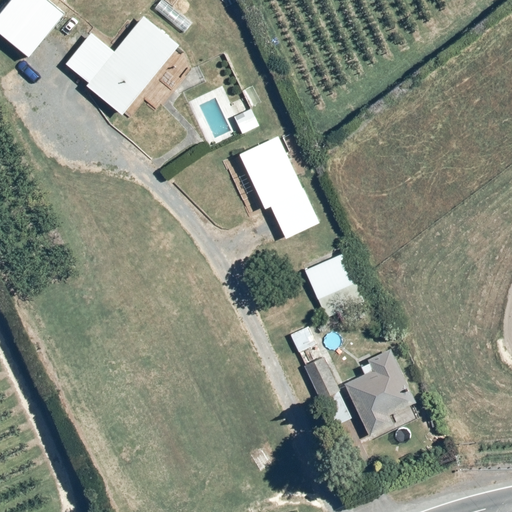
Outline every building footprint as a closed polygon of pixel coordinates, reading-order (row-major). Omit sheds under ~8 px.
[(182,44),(146,15),(117,51),(93,32),(66,65),(126,113),(182,44)] [(261,125),(252,107),(235,115),(243,133),(261,125)] [(248,193),(260,187),(269,206),(273,204),(288,237),(321,222),(305,189),(303,184),(280,136),(244,153),(251,169),(239,174),(248,193)] [(365,299),(343,248),(305,265),(327,316),(365,299)] [(416,401),(392,347),(375,355),(354,364),(357,370),(339,378),(312,321),(289,331),(321,397),(326,395),(339,423),(353,417),(365,443),(423,417),(416,401)]
